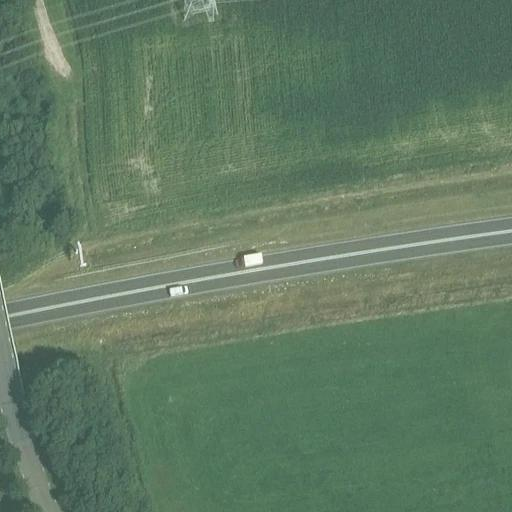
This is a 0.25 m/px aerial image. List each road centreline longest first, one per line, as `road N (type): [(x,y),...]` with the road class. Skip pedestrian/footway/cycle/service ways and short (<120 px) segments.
road 1 (trunk): [(0,318),(511,233)]
road 2 (unclassified): [(45,511),(0,353)]
